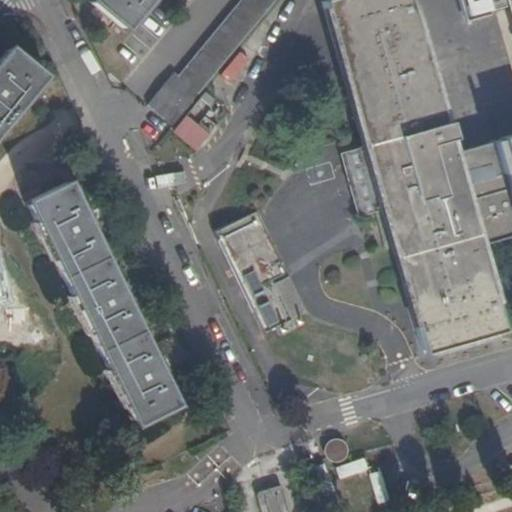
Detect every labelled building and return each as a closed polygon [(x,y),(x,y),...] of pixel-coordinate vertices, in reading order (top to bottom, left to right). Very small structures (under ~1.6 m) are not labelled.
[(92,0),(91,2),(127,30),(151,0),(92,0)] [(274,0),(239,0),(177,75),(173,72),(146,105),(170,125),(274,0)] [(409,0),(324,0),(366,143),(385,208),(426,350),(505,328),(487,265),(468,199),(463,184),(409,0)] [(460,0),(464,12),(472,10),(469,0),(460,0)] [(511,0),(469,0),(472,10),(489,5),(487,0),(511,0)] [(0,130),(44,77),(9,48),(0,59),(0,130)] [(211,104),(216,97),(208,90),(202,97),(211,104)] [(211,133),(188,114),(175,129),(198,148),(211,133)] [(385,208),(366,143),(343,150),(354,189),(362,214),(385,208)] [(463,184),(468,199),(511,186),(511,169),(489,176),(463,184)] [(134,424),(175,404),(160,372),(165,369),(159,356),(153,358),(123,297),(129,294),(123,283),(118,286),(90,229),(95,226),(88,212),(83,215),(67,182),(26,202),(134,424)] [(511,186),(468,199),(487,265),(511,257),(511,186)] [(252,214),(214,232),(262,332),(301,314),(283,276),(282,276),(252,214)] [(0,329),(16,344),(17,342),(24,335),(0,313),(0,329)] [(24,335),(17,342),(22,347),(28,339),(24,335)] [(341,443),(340,443),(338,444),(337,445),(335,447),(334,450),(335,453),(336,455),(338,457),(340,458),(343,458),(344,458),(346,457),(348,455),(349,454),(349,452),(349,449),(349,447),(347,445),(346,444),(343,443),(341,443)] [(381,479),(321,497),(325,511),(378,511),(389,509),(381,479)]
